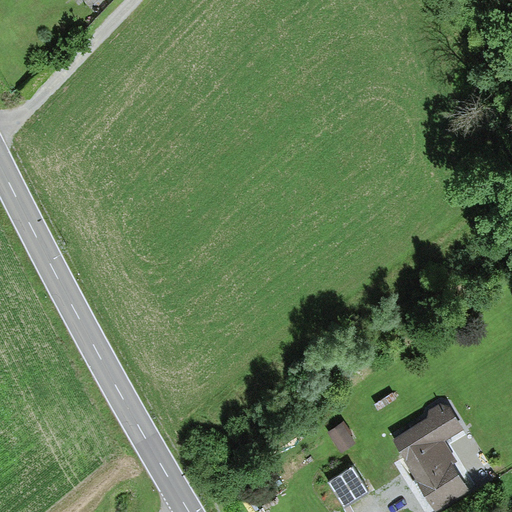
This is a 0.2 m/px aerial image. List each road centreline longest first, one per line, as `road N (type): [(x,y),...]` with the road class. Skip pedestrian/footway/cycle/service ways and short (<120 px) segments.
road 1 (secondary): [(0,159),(189,511)]
road 2 (track): [(0,131),(128,0)]
